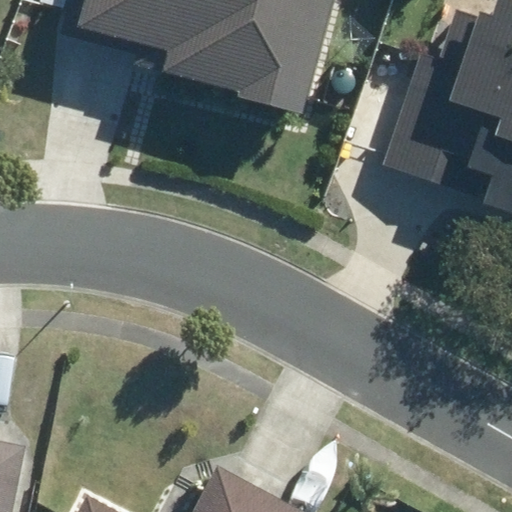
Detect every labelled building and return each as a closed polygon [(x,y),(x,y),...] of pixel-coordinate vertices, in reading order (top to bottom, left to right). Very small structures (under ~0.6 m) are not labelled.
[(299,110),(329,0),(67,0),(59,32),(135,52),(132,61),(235,88),(234,93),(299,110)] [(381,166),(475,198),(484,173),(489,174),(480,202),(511,212),(511,0),(491,0),(487,14),(475,10),(473,17),(454,11),(437,56),(457,63),(456,67),(417,54),(381,166)] [(402,78),(410,54),(380,43),(372,68),(402,78)] [(0,511),(11,511),(25,447),(0,441),(0,511)] [(303,511),(220,467),(195,511),(117,511),(90,497),(81,511),(303,511)]
